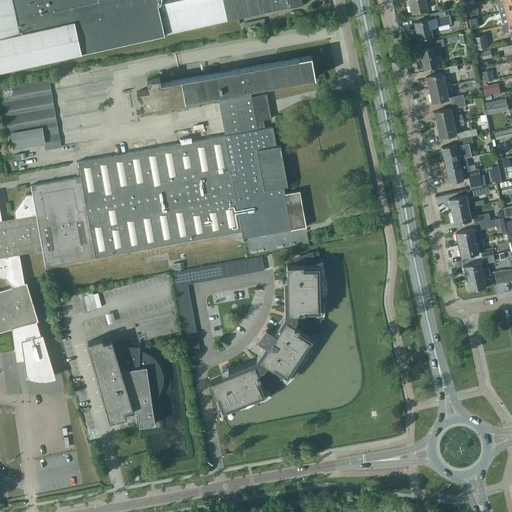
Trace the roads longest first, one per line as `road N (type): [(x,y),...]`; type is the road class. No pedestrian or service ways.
road 1 (primary): [(434,352),(359,0)]
road 2 (residential): [(448,300),(382,0)]
road 3 (residential): [(211,360),(198,288),(268,275),(259,322),(225,355)]
road 4 (tertiary): [(222,486),(363,462)]
road 5 (residential): [(222,486),(199,374),(211,360)]
road 6 (tertiary): [(93,511),(222,486)]
